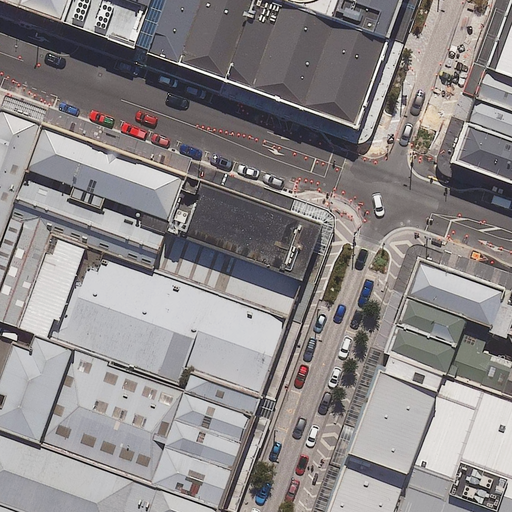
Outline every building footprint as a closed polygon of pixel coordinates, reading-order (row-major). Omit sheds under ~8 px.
[(0,0),(0,4),(20,12),(24,0),(0,0)] [(24,0),(20,12),(63,27),(72,0),(24,0)] [(72,0),(63,27),(73,31),(103,41),(142,55),(188,72),(230,87),(252,95),(284,5),(389,43),(393,33),(404,0),(72,0)] [(511,0),(510,0),(486,69),(511,78),(511,0)] [(321,119),(357,132),(367,106),(389,43),(284,5),(252,95),(321,119)] [(511,78),(486,69),(469,115),(511,130),(511,78)] [(32,169),(48,124),(3,108),(0,117),(0,234),(8,237),(18,209),(20,204),(32,169)] [(511,130),(476,118),(459,163),(491,174),(511,181),(511,130)] [(185,223),(201,179),(48,124),(32,169),(185,223)] [(185,223),(32,169),(20,204),(172,259),(185,223)] [(170,263),(291,306),(321,221),(287,209),(201,179),(172,259),(170,263)] [(0,312),(24,321),(59,223),(18,209),(8,237),(4,247),(0,257),(0,312)] [(59,223),(24,321),(65,336),(101,238),(59,223)] [(198,383),(256,404),(291,306),(170,263),(101,238),(65,336),(78,341),(198,383)] [(422,254),(408,292),(472,315),(495,323),(509,285),(466,269),(422,254)] [(408,292),(386,348),(452,372),(472,315),(408,292)] [(24,321),(0,388),(0,424),(42,440),(78,341),(65,336),(24,321)] [(198,383),(78,341),(42,440),(163,483),(198,383)] [(511,511),(511,393),(452,372),(386,348),(327,511),(511,511)] [(256,404),(198,383),(163,483),(220,503),(256,404)] [(152,511),(163,483),(42,440),(0,424),(0,495),(47,511),(152,511)] [(152,511),(217,511),(220,503),(163,483),(152,511)] [(47,511),(0,495),(0,511),(47,511)]
